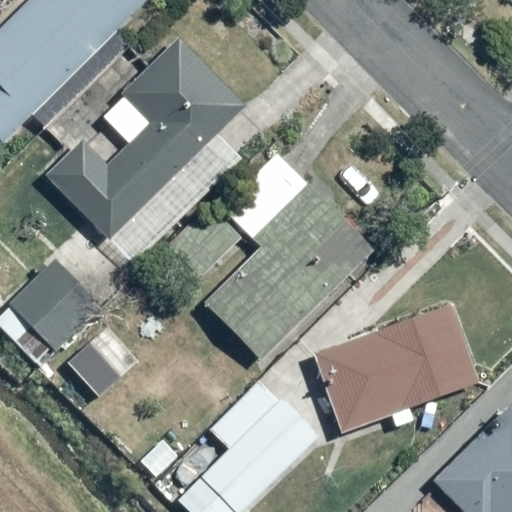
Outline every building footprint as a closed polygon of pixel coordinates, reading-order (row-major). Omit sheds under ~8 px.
[(0,140),(26,116),(41,132),(140,40),(128,28),(157,1),(155,0),(2,0),(0,2),(0,140)] [(84,252),(106,245),(134,273),(246,159),(238,151),(251,137),(231,118),(245,104),(168,28),(134,63),(143,72),(96,120),(124,148),(103,169),(74,141),(37,179),(47,189),(35,202),(84,252)] [(278,151),(215,207),(251,247),(194,298),(256,367),(376,261),(344,226),(358,213),(321,172),(308,184),(278,151)] [(46,274),(0,312),(0,336),(34,378),(58,358),(94,402),(124,377),(86,330),(91,326),(46,274)] [(447,307),(308,355),(335,437),(475,390),(447,307)] [(223,448),(187,484),(156,453),(137,472),(176,511),(246,511),(322,437),(289,404),(313,380),(287,354),(208,433),(223,448)] [(511,511),(511,412),(429,484),(453,511),(511,511)]
